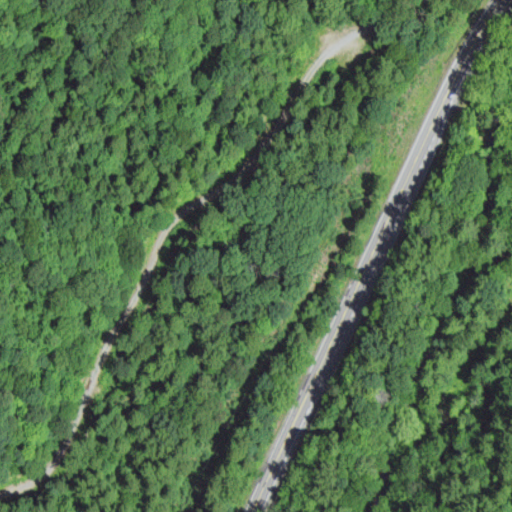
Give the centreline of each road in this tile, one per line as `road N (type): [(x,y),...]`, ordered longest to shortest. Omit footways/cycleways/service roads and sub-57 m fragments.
road 1 (residential): [(397,0),(291,94),(154,249),(46,473),(20,492),(0,494)]
road 2 (primary): [(249,511),(429,121),(501,0)]
